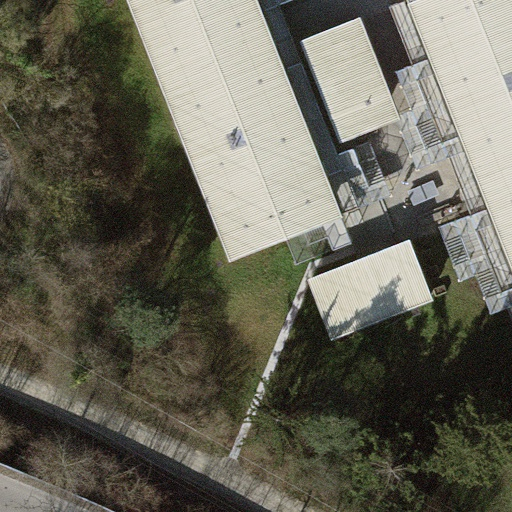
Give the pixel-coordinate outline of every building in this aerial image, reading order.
[(126,0),(233,263),(290,240),(351,216),(263,0),(126,0)] [(511,0),(430,0),(497,171),(511,165),(511,0)] [(368,14),(310,37),(350,139),(408,116),(368,14)] [(511,165),(497,171),(509,204),(511,211),(511,165)] [(409,243),(311,282),(333,338),(432,300),(409,243)]
